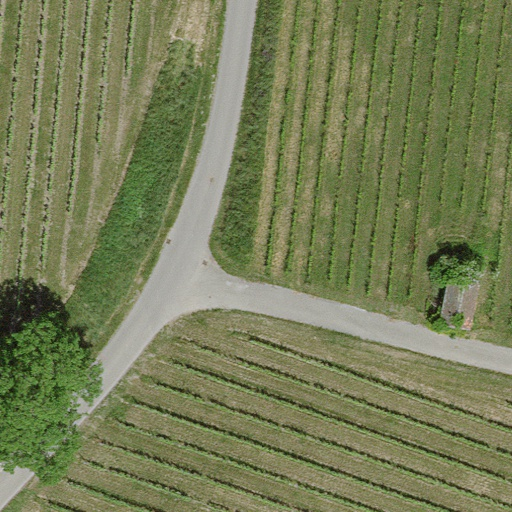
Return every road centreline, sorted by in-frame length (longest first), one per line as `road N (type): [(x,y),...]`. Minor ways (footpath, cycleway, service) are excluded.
road 1 (track): [(0,487),(104,375),(177,276),(228,115),(245,0)]
road 2 (track): [(177,276),(511,365)]
